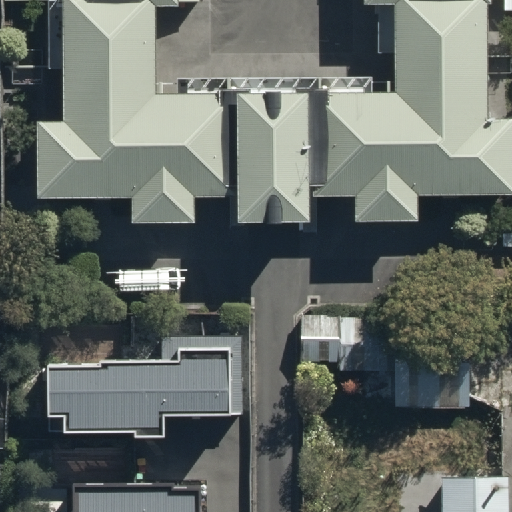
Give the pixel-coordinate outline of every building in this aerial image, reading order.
[(357,0),(357,21),(389,20),(390,102),(156,104),(155,22),(178,22),(177,0),(71,0),(71,6),(57,6),(58,134),(34,134),(34,213),(126,212),(126,235),(191,235),(191,209),(233,209),(233,239),(305,238),(305,209),(354,209),(354,232),(413,232),(413,205),(508,204),(508,132),(483,132),(481,0),(357,0)] [(467,315),(295,318),(296,368),(336,367),(337,402),(393,402),(393,415),(469,413),(467,315)] [(228,362),(176,363),(177,375),(42,377),(43,429),(59,429),(59,445),(131,443),(131,451),(161,450),(160,428),(229,427),(228,362)] [(473,423),(473,454),(504,454),(504,423),(473,423)] [(72,491),(72,511),(201,511),(201,495),(174,495),(174,490),(72,491)] [(500,511),(500,495),(440,496),(439,511),(500,511)]
